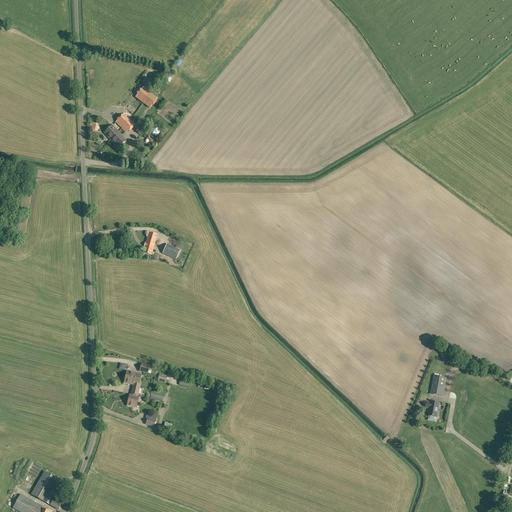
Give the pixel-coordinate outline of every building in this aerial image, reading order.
[(135,98),(143,103),(150,109),(152,106),(153,107),(156,102),(155,101),(158,98),(151,93),(143,87),(141,90),(140,89),(137,94),(138,95),(135,98)] [(135,124),(130,120),(124,114),(115,123),(121,129),(126,133),(135,124)] [(140,136),(145,129),(140,125),(135,131),(140,136)] [(119,148),(126,141),(120,135),(121,134),(112,126),(104,133),(113,142),(119,148)] [(151,142),(154,139),(151,136),(152,135),(149,133),(145,137),(151,142)] [(151,255),(158,235),(149,232),(143,253),(151,255)] [(176,260),(180,251),(167,245),(163,254),(176,260)] [(148,374),(150,365),(141,363),(139,372),(148,374)] [(131,394),(138,396),(141,382),(140,382),(142,374),(127,370),(124,383),(133,386),(131,393),(131,394)] [(166,383),(168,375),(159,373),(158,381),(166,383)] [(442,396),(446,378),(434,376),(431,394),(442,396)] [(138,396),(131,394),(131,395),(129,395),(127,402),(126,406),(137,409),(139,397),(138,396)] [(437,417),(440,404),(431,402),(428,416),(437,417)] [(156,421),(157,417),(152,416),(151,419),(148,418),(145,425),(154,427),(156,421)] [(58,510),(64,501),(56,496),(64,483),(56,479),(56,478),(44,472),(31,495),(58,510)] [(48,511),(42,508),(42,506),(20,494),(13,508),(19,511),(48,511)]
